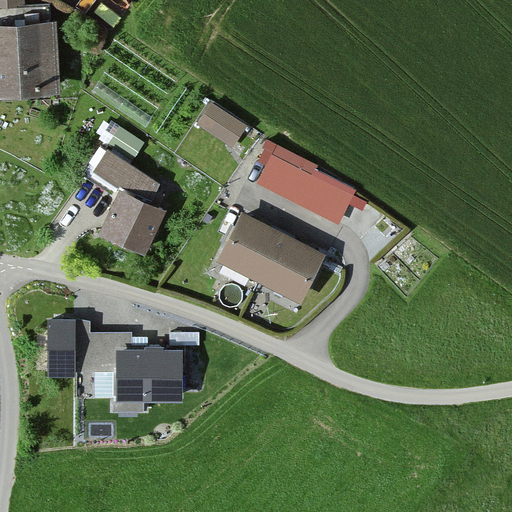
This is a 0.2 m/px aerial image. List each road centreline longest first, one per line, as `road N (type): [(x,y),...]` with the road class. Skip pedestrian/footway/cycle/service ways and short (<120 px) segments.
road 1 (unclassified): [(0,267),(181,308),(377,390),(442,396),(511,389)]
road 2 (unclassified): [(0,322),(10,392),(0,511)]
